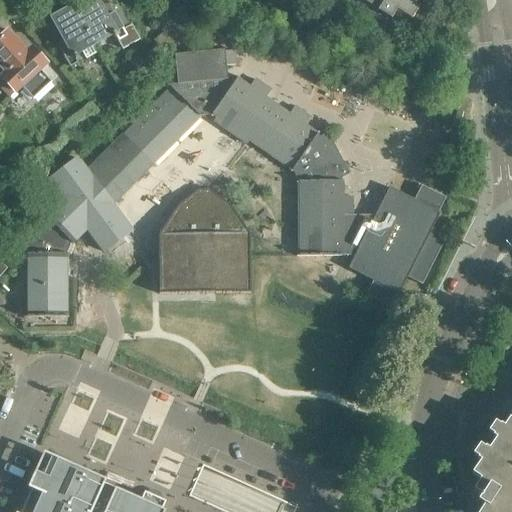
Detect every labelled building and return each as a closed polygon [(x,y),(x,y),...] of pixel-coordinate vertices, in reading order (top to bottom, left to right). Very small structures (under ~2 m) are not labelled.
[(79,2),(71,6),(94,45),(112,35),(114,39),(116,38),(120,44),(118,45),(122,51),(139,41),(134,32),(133,33),(131,28),(129,29),(120,11),(113,15),(104,0),(86,0),(80,3),(79,2)] [(361,0),(371,6),(374,0),(378,0),(383,3),(378,11),(391,19),(396,12),(409,21),(417,9),(415,8),(420,1),(421,2),(422,0),(361,0)] [(98,52),(94,45),(71,6),(64,10),(65,12),(52,19),(65,43),(57,47),(70,69),(77,64),(76,61),(78,60),(75,55),(82,52),(86,59),(98,52)] [(159,25),(150,28),(153,38),(162,35),(159,25)] [(51,83),(57,77),(46,65),(46,64),(32,49),(27,54),(7,33),(6,34),(0,26),(0,77),(0,78),(0,87),(9,97),(14,92),(15,93),(21,87),(33,100),(51,83)] [(407,278),(422,285),(446,238),(431,231),(440,214),(438,213),(445,199),(421,187),(414,201),(389,188),(375,216),(352,216),(352,197),(343,197),(343,184),(345,184),(345,182),(343,182),(341,179),(349,175),(328,134),(319,138),(318,135),(319,134),(318,133),(317,134),(305,126),(311,119),(294,107),(289,115),(266,99),(271,92),(255,80),(249,88),(238,80),(239,78),(238,77),(237,79),(226,67),(235,66),(234,52),(225,53),(224,51),(174,56),(177,85),(166,86),(170,90),(198,118),(200,120),(201,118),(199,117),(211,116),(210,118),(212,119),(213,117),(215,119),(213,122),(246,145),(249,142),(291,171),(290,173),(291,174),(292,172),(298,183),(296,183),(296,184),(298,184),(298,255),(296,255),(296,257),(354,257),(348,269),(373,282),(365,296),(389,308),(397,294),(399,295),(407,278)] [(128,189),(146,171),(198,118),(170,90),(87,173),(77,159),(49,180),(62,197),(44,214),(43,213),(42,214),(43,216),(42,219),(33,215),(19,249),(28,252),(27,255),(25,255),(25,257),(27,257),(27,317),(25,317),(25,318),(69,318),(69,317),(67,317),(67,257),(69,257),(69,255),(67,255),(71,244),(72,246),(74,244),(72,243),(86,229),(104,253),(131,233),(110,204),(121,193),(117,189),(122,184),(128,189)] [(419,171),(440,167),(443,167),(433,120),(410,125),(419,171)] [(240,157),(234,152),(212,175),(217,181),(240,157)] [(198,190),(180,207),(158,236),(159,295),(250,294),(250,235),(228,207),(209,190),(198,190)] [(502,504),(511,489),(511,424),(508,420),(502,429),(499,426),(491,438),(494,441),(487,452),(484,449),(476,460),(479,463),(470,476),(479,482),(472,493),(480,498),(476,504),(483,509),(480,511),(496,511),(502,504)] [(141,501),(104,485),(106,480),(46,455),(43,453),(27,489),(31,491),(21,511),(165,511),(160,510),(162,509),(163,507),(163,505),(164,504),(164,502),(163,500),(163,498),(162,497),(161,495),(160,494),(158,493),(156,492),(155,492),(153,491),(151,491),(150,492),(148,492),(147,493),(145,494),(144,495),(143,497),(142,498),(142,500),(141,501)]
